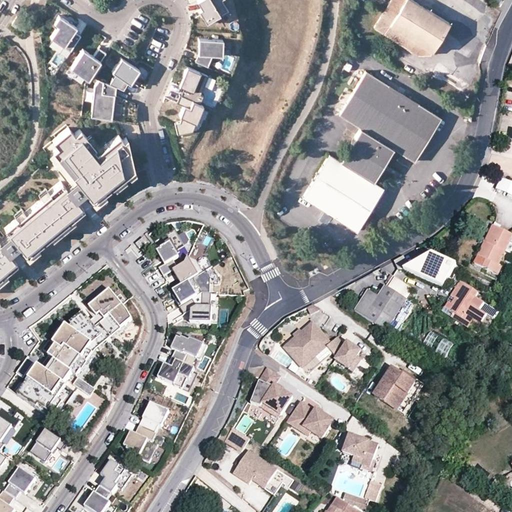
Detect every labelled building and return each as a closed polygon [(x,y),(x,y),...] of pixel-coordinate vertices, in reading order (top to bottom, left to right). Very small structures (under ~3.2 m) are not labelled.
[(196,0),(201,8),(198,10),(206,22),(227,9),(221,0),(196,0)] [(429,54),(448,22),(412,0),(390,0),(373,27),(420,56),(429,54)] [(76,26),(59,15),(54,22),(58,25),(50,37),(70,50),(80,35),(74,30),(76,26)] [(16,17),(11,24),(16,27),(21,20),(16,17)] [(222,38),(198,38),(198,53),(194,61),(207,66),(212,54),(221,54),(222,38)] [(108,51),(100,46),(94,56),(80,48),(67,70),(89,83),(108,51)] [(117,87),(123,90),(128,82),(130,83),(139,69),(121,57),(112,72),(115,74),(109,84),(117,87)] [(184,87),(180,94),(199,102),(203,94),(200,93),(207,75),(186,66),(178,85),(184,87)] [(338,114),(360,128),(349,144),(383,164),(393,148),(414,160),(420,150),(416,147),(430,126),(433,128),(440,117),(419,104),(422,100),(416,97),(414,100),(412,104),(385,87),(388,84),(365,70),(338,114)] [(100,81),(96,86),(92,117),(114,119),(117,87),(109,84),(100,81)] [(412,104),(414,100),(388,84),(385,87),(412,104)] [(180,94),(179,94),(176,102),(183,105),(179,114),(183,116),(181,120),(174,121),(176,132),(191,129),(202,103),(199,102),(180,94)] [(125,143),(124,135),(122,137),(117,132),(103,144),(98,139),(92,143),(79,127),(72,133),(67,126),(42,147),(68,178),(50,193),(51,194),(20,221),(19,220),(0,235),(0,287),(132,171),(129,157),(127,158),(119,147),(125,143)] [(416,147),(420,150),(433,128),(430,126),(416,147)] [(127,158),(129,157),(125,143),(119,147),(127,158)] [(322,209),(325,206),(336,212),(334,216),(355,229),(382,187),(372,180),(383,164),(349,144),(340,160),(329,154),(302,197),(322,209)] [(497,191),(511,197),(511,183),(502,179),(497,191)] [(325,206),(322,209),(334,216),(336,212),(325,206)] [(497,228),(493,226),(485,242),(489,244),(497,228)] [(511,234),(497,228),(489,244),(485,242),(479,257),(487,261),(483,269),(498,276),(502,268),(498,266),(511,235),(511,234)] [(164,277),(178,269),(174,261),(179,258),(176,253),(185,248),(175,231),(162,239),(167,246),(161,249),(162,250),(158,252),(163,262),(165,261),(167,264),(160,269),(164,277)] [(144,239),(136,245),(140,249),(147,243),(144,239)] [(426,259),(404,271),(443,288),(457,267),(432,256),(430,260),(426,259)] [(192,263),(175,273),(182,285),(199,275),(192,263)] [(180,308),(193,301),(203,295),(212,296),(212,285),(221,286),(220,280),(213,269),(173,292),(178,300),(175,301),(180,308)] [(387,286),(407,300),(414,289),(394,276),(387,286)] [(476,298),(478,294),(461,282),(451,297),(455,299),(459,302),(456,308),(451,305),(448,303),(445,308),(455,315),(453,319),(467,328),(472,321),(479,325),(485,315),(479,310),(484,303),(476,298)] [(368,291),(355,311),(387,332),(391,326),(406,302),(408,300),(407,300),(387,286),(379,298),(368,291)] [(110,291),(89,308),(97,317),(101,315),(105,320),(100,324),(111,338),(132,320),(128,313),(110,291)] [(184,316),(192,311),(191,324),(212,326),(214,310),(212,309),(213,296),(212,296),(203,295),(202,305),(201,306),(197,308),(193,301),(180,308),(184,316)] [(451,305),(456,308),(459,302),(455,299),(451,305)] [(406,302),(391,326),(399,330),(414,307),(406,302)] [(89,308),(83,313),(103,337),(107,341),(111,338),(100,324),(105,320),(101,315),(97,317),(89,308)] [(103,337),(83,313),(70,323),(72,326),(70,329),(66,327),(54,345),(50,342),(43,351),(50,356),(41,369),(38,367),(18,396),(51,419),(63,402),(58,399),(67,386),(65,385),(73,374),(77,377),(93,354),(89,351),(93,345),(103,337)] [(308,364),(327,346),(332,342),(313,322),(303,331),(296,337),(289,344),(308,364)] [(303,331),(300,328),(294,334),(296,337),(303,331)] [(358,357),(362,351),(351,344),(349,347),(346,344),(339,336),(332,342),(327,346),(333,353),(338,358),(337,360),(355,372),(363,359),(358,357)] [(107,341),(103,337),(93,345),(89,351),(93,354),(96,350),(107,341)] [(176,352),(172,360),(184,365),(188,356),(198,361),(205,347),(190,340),(189,342),(182,338),(181,340),(179,339),(176,347),(174,346),(172,350),(176,352)] [(24,379),(34,364),(28,359),(17,375),(24,379)] [(167,370),(164,369),(159,379),(186,392),(195,373),(196,371),(184,365),(172,360),(169,367),(167,370)] [(416,383),(392,368),(375,396),(398,411),(416,383)] [(265,406),(282,417),(294,398),(282,391),(277,387),(276,387),(281,378),(270,371),(262,383),(253,405),(263,409),(265,406)] [(417,380),(403,371),(401,374),(416,383),(417,380)] [(195,373),(186,392),(190,394),(199,375),(195,373)] [(74,386),(91,398),(96,390),(79,379),(74,386)] [(323,441),(335,423),(317,410),(316,412),(314,415),(307,411),(309,408),(303,404),(289,425),(296,429),(299,425),(312,434),(323,441)] [(140,428),(156,435),(159,428),(163,429),(170,414),(151,405),(140,428)] [(263,409),(280,420),(282,417),(265,406),(263,409)] [(0,454),(5,447),(2,445),(13,429),(16,431),(21,423),(3,410),(0,414),(0,454)] [(299,425),(296,429),(310,438),(312,434),(299,425)] [(162,448),(166,440),(156,435),(140,428),(136,436),(139,437),(137,441),(129,437),(125,447),(128,449),(128,451),(141,457),(140,459),(150,464),(159,446),(162,448)] [(241,453),(250,440),(233,429),(225,442),(241,453)] [(62,452),(66,445),(46,431),(31,453),(46,464),(57,449),(62,452)] [(379,446),(349,436),(343,454),(355,458),(354,459),(364,462),(362,467),(363,467),(362,470),(371,473),(372,470),(374,462),(379,446)] [(239,459),(235,465),(239,467),(234,475),(250,486),(253,482),(255,478),(268,486),(278,471),(249,452),(243,462),(239,459)] [(106,481),(101,488),(112,495),(114,496),(119,489),(116,486),(126,472),(112,462),(101,477),(106,481)] [(11,486),(6,493),(16,500),(18,501),(23,494),(27,497),(38,481),(21,470),(10,486),(11,486)] [(133,476),(126,472),(116,486),(119,489),(122,491),(133,476)] [(268,486),(255,478),(253,482),(265,490),(268,486)] [(304,488),(294,481),(290,488),(300,494),(304,488)] [(382,485),(372,482),(366,499),(376,503),(382,485)] [(507,487),(499,483),(494,492),(502,496),(507,487)] [(101,488),(100,487),(85,509),(89,511),(107,511),(112,506),(107,502),(112,495),(101,488)] [(511,490),(507,487),(502,496),(511,501),(511,490)] [(15,511),(10,508),(16,500),(6,493),(5,492),(0,498),(0,511),(15,511)] [(367,511),(370,504),(347,496),(344,502),(358,511),(367,511)] [(358,511),(338,498),(333,506),(328,511),(358,511)]
